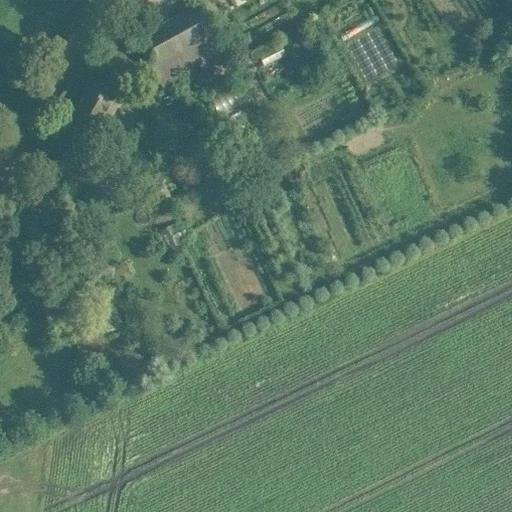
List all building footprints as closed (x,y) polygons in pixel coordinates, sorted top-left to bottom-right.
[(136,40),(146,58),(162,89),(226,54),(209,23),(199,5),(136,40)] [(298,72),(317,62),(303,35),(284,44),(298,72)] [(67,122),(84,133),(96,140),(140,67),(110,48),(85,89),(86,90),(67,122)] [(57,151),(47,173),(109,203),(119,181),(57,151)] [(147,185),(153,211),(171,207),(166,181),(147,185)]
